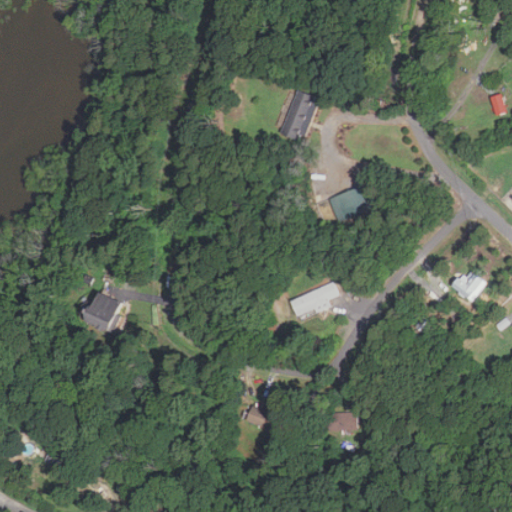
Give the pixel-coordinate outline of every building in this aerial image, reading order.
[(321,97),(298,89),(283,133),(305,141),(321,97)] [(373,211),(365,186),(332,197),(341,222),(373,211)] [(468,304),(483,285),(467,272),(464,276),(458,271),(446,286),(468,304)] [(329,299),(340,296),(336,285),(294,297),(299,318),(332,308),(329,299)] [(108,331),(124,303),(102,291),(86,319),(108,331)] [(272,430),(278,415),(254,405),(248,420),(272,430)] [(326,412),(326,430),(359,430),(359,412),(326,412)] [(43,458),(66,475),(77,460),(55,443),(43,458)]
